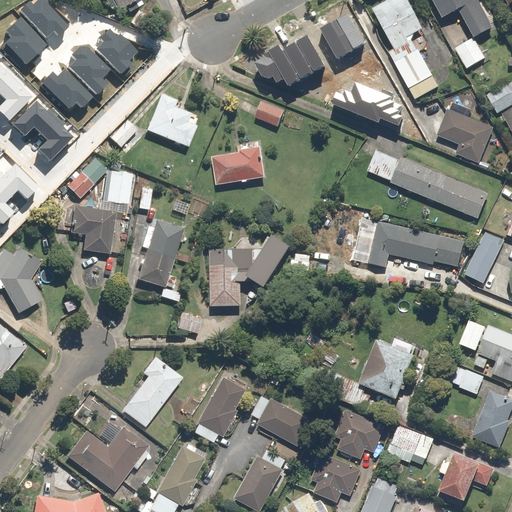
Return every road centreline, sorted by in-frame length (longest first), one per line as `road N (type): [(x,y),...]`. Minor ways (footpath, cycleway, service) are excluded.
road 1 (residential): [(88,347),(0,466)]
road 2 (residential): [(198,36),(171,53),(100,23),(86,43)]
